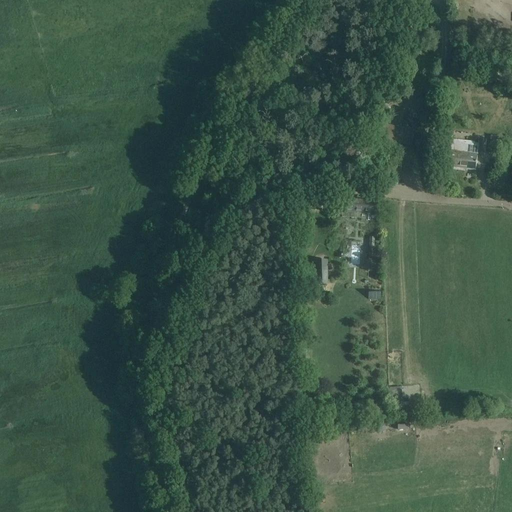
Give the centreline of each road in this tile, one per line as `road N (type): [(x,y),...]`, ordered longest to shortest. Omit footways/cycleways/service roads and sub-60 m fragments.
road 1 (track): [(304,0),(203,162),(172,239),(139,379),(147,442),(170,511)]
road 2 (unclassified): [(511,200),(303,184)]
road 3 (track): [(440,0),(444,43),(427,193)]
